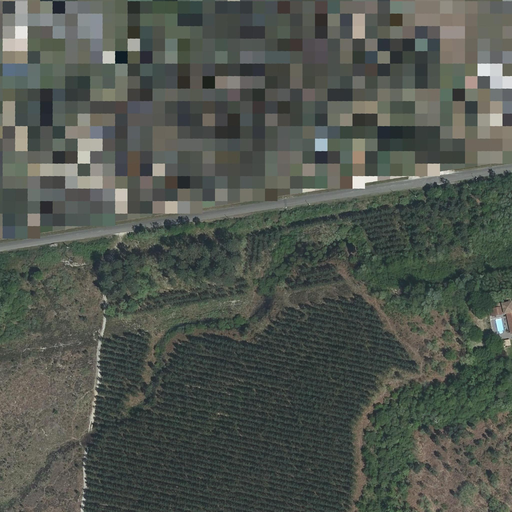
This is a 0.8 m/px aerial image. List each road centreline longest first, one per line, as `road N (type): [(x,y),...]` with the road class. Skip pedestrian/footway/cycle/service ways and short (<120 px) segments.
road 1 (residential): [(511,167),(0,246)]
road 2 (track): [(83,511),(118,228)]
